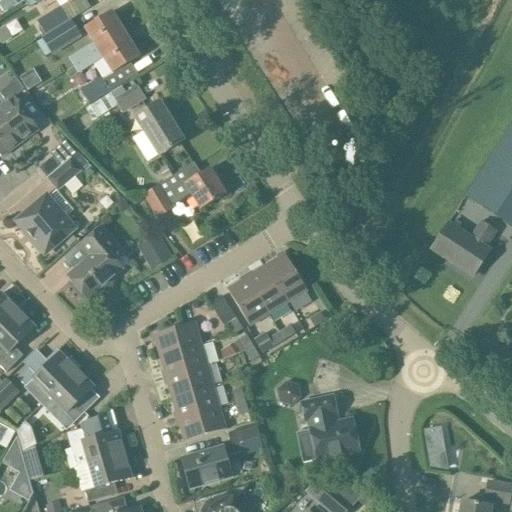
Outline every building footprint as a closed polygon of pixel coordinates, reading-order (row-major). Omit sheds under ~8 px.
[(27,0),(25,2),(28,8),(41,0),(66,0),(70,5),(78,0),(27,0)] [(36,22),(44,36),(69,21),(61,7),(36,22)] [(70,59),(74,65),(124,34),(111,13),(85,29),(94,44),(70,59)] [(19,21),(0,28),(0,34),(3,42),(24,34),(19,21)] [(52,54),(79,37),(70,22),(43,39),(52,54)] [(66,72),(70,79),(103,58),(113,75),(139,59),(124,34),(74,65),(74,66),(66,72)] [(37,71),(23,75),(27,87),(41,84),(37,71)] [(80,90),(89,105),(110,93),(101,78),(80,90)] [(17,80),(0,92),(0,95),(6,103),(0,107),(0,118),(19,145),(38,131),(14,98),(24,91),(17,80)] [(85,108),(93,121),(116,106),(122,115),(145,100),(137,86),(122,95),(119,88),(90,106),(89,105),(85,108)] [(132,139),(148,164),(183,142),(158,104),(135,118),(143,131),(132,139)] [(0,157),(1,159),(19,145),(0,118),(0,157)] [(511,125),(465,197),(511,227),(511,125)] [(49,155),(60,168),(70,159),(76,154),(65,141),(49,155)] [(60,168),(46,180),(57,193),(82,172),(70,159),(60,168)] [(142,195),(157,220),(173,209),(171,206),(190,194),(201,211),(225,196),(209,170),(199,176),(192,164),(142,195)] [(16,223),(44,256),(75,230),(46,197),(16,223)] [(452,263),(473,277),(489,251),(485,248),(496,232),(480,221),(469,238),(448,224),(433,248),(453,261),(452,263)] [(67,277),(87,300),(98,291),(100,294),(105,295),(113,288),(113,283),(110,280),(122,270),(109,255),(117,248),(100,229),(79,247),(89,258),(67,277)] [(149,268),(171,259),(161,234),(139,243),(149,268)] [(285,256),(265,267),(288,304),(307,292),(285,256)] [(246,279),(269,315),(288,304),(265,267),(246,279)] [(227,291),(249,327),(269,315),(246,279),(227,291)] [(0,328),(18,311),(1,294),(0,295),(0,328)] [(222,323),(234,319),(226,297),(213,301),(222,323)] [(0,362),(0,367),(6,374),(23,357),(14,349),(35,329),(18,311),(0,328),(0,348),(7,355),(0,362)] [(309,320),(314,327),(324,321),(319,313),(309,320)] [(243,330),(236,319),(227,325),(234,336),(243,330)] [(153,336),(159,358),(201,346),(194,324),(153,336)] [(279,332),(284,341),(295,334),(290,326),(279,332)] [(253,341),(261,355),(284,341),(279,332),(268,339),(264,334),(253,341)] [(222,359),(243,351),(252,346),(245,336),(220,352),(222,359)] [(159,358),(165,379),(207,367),(201,346),(159,358)] [(243,351),(250,363),(259,357),(252,346),(243,351)] [(33,381),(49,398),(77,371),(79,368),(70,359),(67,362),(60,354),(59,355),(56,352),(45,363),(47,366),(37,377),(28,368),(17,379),(26,388),(33,381)] [(171,400),(213,388),(207,367),(165,379),(171,400)] [(49,398),(74,424),(84,414),(76,405),(93,388),(77,371),(49,398)] [(0,386),(0,406),(15,392),(5,382),(0,386)] [(279,403),(291,407),(301,399),(298,386),(286,382),(276,391),(279,403)] [(171,400),(178,421),(219,409),(213,388),(171,400)] [(232,392),(235,405),(246,401),(243,389),(232,392)] [(308,424),(316,462),(359,453),(352,421),(338,424),(333,398),(301,405),(305,423),(308,424)] [(235,405),(238,416),(249,413),(246,401),(235,405)] [(178,421),(184,443),(225,431),(219,409),(178,421)] [(81,444),(88,466),(125,456),(118,433),(109,436),(108,431),(110,431),(106,415),(81,424),(83,430),(68,435),(71,447),(81,444)] [(36,445),(31,428),(25,421),(16,431),(21,451),(36,445)] [(0,424),(0,446),(4,449),(14,432),(0,424)] [(259,438),(256,426),(227,434),(231,446),(181,460),(189,491),(232,479),(226,458),(242,453),(240,444),(259,438)] [(425,428),(430,469),(447,467),(443,427),(425,428)] [(16,438),(2,463),(19,473),(18,475),(10,491),(28,501),(32,493),(28,480),(16,438)] [(35,447),(23,453),(31,481),(44,477),(35,447)] [(84,492),(88,504),(111,497),(108,486),(131,479),(125,456),(88,466),(94,489),(84,492)] [(279,493),(296,495),(299,474),(282,472),(279,493)] [(484,499),(507,504),(510,487),(487,483),(484,499)] [(351,508),(360,497),(350,488),(316,485),(305,491),(316,500),(315,501),(327,511),(347,511),(351,508)] [(235,511),(234,511),(247,489),(248,488),(247,487),(193,503),(194,506),(195,506),(195,504),(201,508),(198,511),(235,511)] [(489,511),(490,508),(461,502),(459,511),(489,511)]
